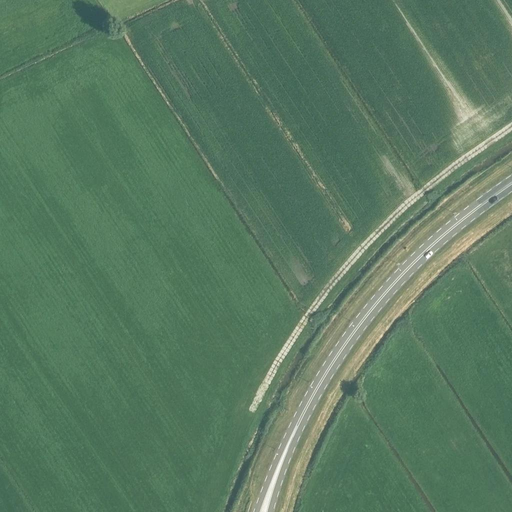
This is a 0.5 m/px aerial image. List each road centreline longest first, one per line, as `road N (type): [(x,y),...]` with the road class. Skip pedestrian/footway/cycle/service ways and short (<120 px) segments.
road 1 (track): [(217,494),(265,388),(318,301),(404,207),(511,126)]
road 2 (primary): [(286,448),(339,351),(389,288),(511,183)]
